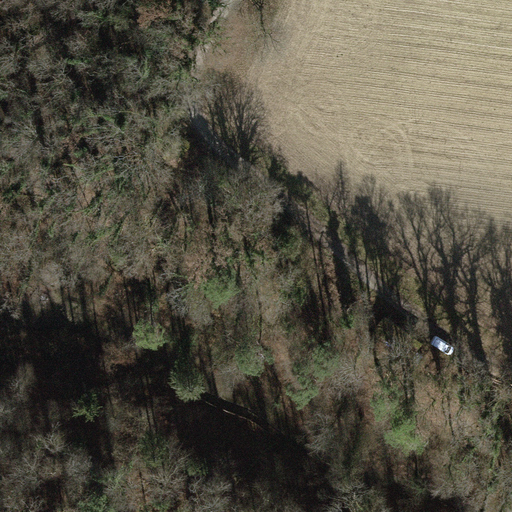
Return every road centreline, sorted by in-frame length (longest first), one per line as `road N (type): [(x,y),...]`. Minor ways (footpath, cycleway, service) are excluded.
road 1 (track): [(224,0),(188,78),(197,118),(469,363),(511,374)]
road 2 (track): [(0,306),(165,351),(369,474),(474,511)]
